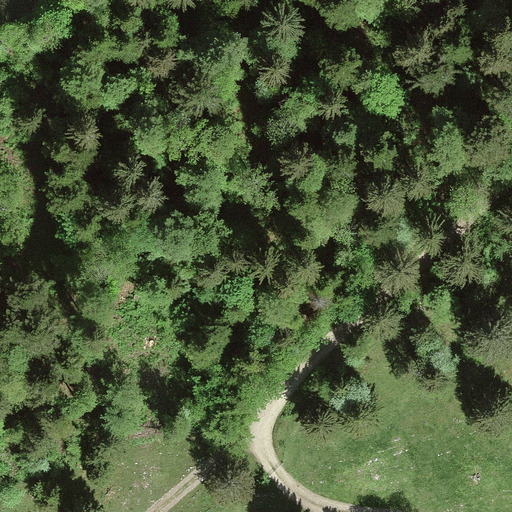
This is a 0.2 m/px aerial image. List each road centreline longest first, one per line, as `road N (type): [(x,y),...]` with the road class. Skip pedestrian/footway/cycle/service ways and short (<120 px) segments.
road 1 (track): [(511,185),(451,229),(160,511)]
road 2 (track): [(251,431),(276,474),(301,496),(345,511)]
